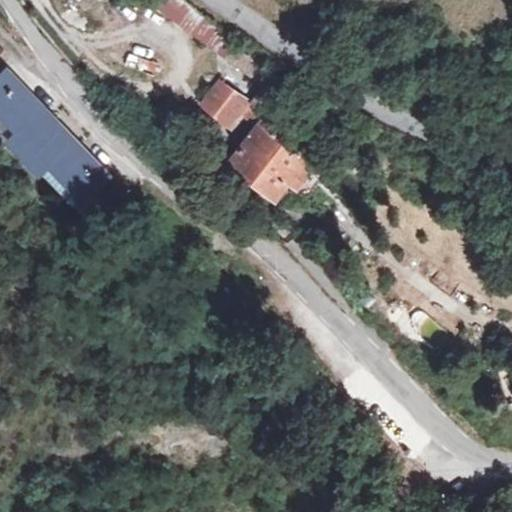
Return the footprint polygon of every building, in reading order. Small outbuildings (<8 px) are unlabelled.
[(259,93),(246,109),(245,111),(258,122),(284,89),(170,0),(151,0),(146,7),(259,93)] [(85,198),(113,170),(78,135),(53,110),(31,88),(0,57),(0,127),(85,211),(91,205),(85,198)] [(215,86),(196,109),(218,127),(222,123),(237,104),(215,86)] [(230,129),(245,111),(237,104),(222,123),(230,129)] [(269,205),(283,188),(301,166),(254,128),(222,167),(269,205)] [(301,166),(283,188),(291,195),(309,173),(301,166)] [(400,293),(441,323),(461,300),(418,269),(400,293)] [(392,293),(376,279),(356,300),(371,311),(392,293)]
